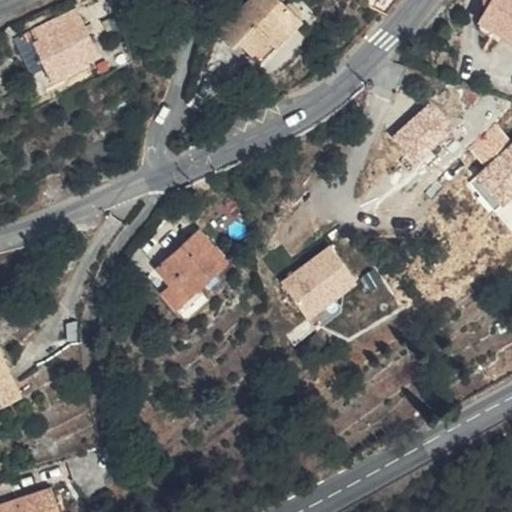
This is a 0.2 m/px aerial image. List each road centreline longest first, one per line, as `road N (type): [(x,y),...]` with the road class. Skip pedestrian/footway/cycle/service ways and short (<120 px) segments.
road 1 (residential): [(166,177),(328,96),(421,0)]
road 2 (secondary): [(300,511),(511,398)]
road 3 (residential): [(166,177),(160,152),(196,0)]
road 4 (residential): [(0,237),(166,177)]
